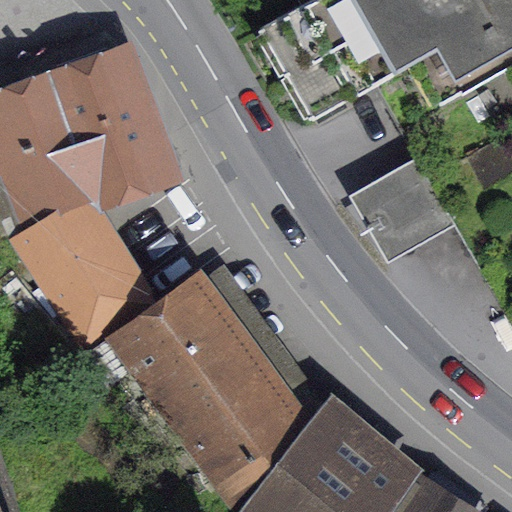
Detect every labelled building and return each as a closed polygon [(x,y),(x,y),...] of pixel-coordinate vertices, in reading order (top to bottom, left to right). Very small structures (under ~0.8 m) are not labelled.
[(414,156),(454,225),(511,325),(511,300),(492,266),(465,219),(460,222),(452,207),(457,202),(433,162),(428,165),(421,152),(426,149),(408,115),(478,77),(511,135),(511,79),(509,74),(511,72),(511,69),(502,51),(498,53),(478,20),(511,0),(414,0),(382,18),(371,0),(340,0),(359,31),(353,35),(365,53),(370,51),(384,76),(373,83),(414,156)] [(371,0),(382,18),(414,0),(371,0)] [(511,0),(478,20),(498,53),(502,51),(511,69),(511,72),(509,74),(511,79),(511,0)] [(79,199),(164,168),(123,59),(0,104),(0,128),(18,177),(23,175),(38,215),(79,199)] [(511,135),(478,77),(408,115),(426,149),(421,152),(428,165),(433,162),(457,202),(452,207),(460,222),(465,219),(511,300),(511,135)] [(388,262),(454,225),(414,156),(348,194),(388,262)] [(23,234),(86,336),(142,302),(79,199),(23,234)] [(301,432),(196,288),(127,339),(246,504),(301,432)] [(89,352),(110,381),(131,366),(109,337),(89,352)] [(323,406),(301,432),(246,504),(240,511),(390,511),(412,480),(323,406)] [(463,511),(452,506),(417,484),(399,511),(463,511)]
